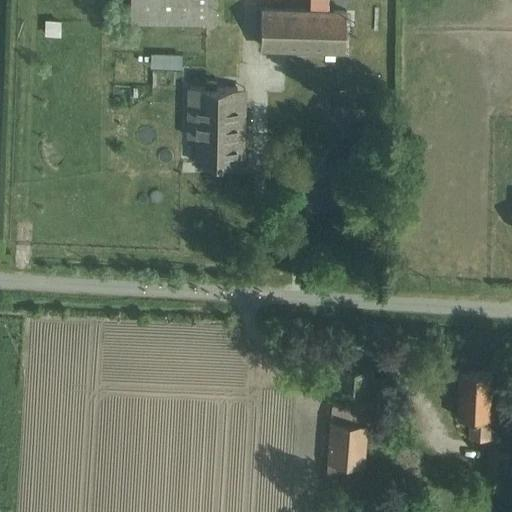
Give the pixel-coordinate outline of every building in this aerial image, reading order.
[(215,0),(129,0),(130,23),(215,24),(215,0)] [(261,5),(260,49),(344,51),(345,7),(261,5)] [(45,19),(44,35),(60,34),(60,19),(45,19)] [(150,52),(150,67),(181,68),(182,53),(150,52)] [(205,86),(186,86),(186,135),(196,135),(195,162),(244,163),(245,87),(216,86),(216,77),(205,77),(205,86)] [(333,363),(332,386),(373,388),(374,364),(333,363)] [(459,370),(457,415),(469,416),(468,436),(489,437),(492,371),(459,370)] [(326,462),(363,464),(368,401),(331,398),(326,462)] [(487,450),(485,486),(501,487),(502,473),(509,473),(511,451),(487,450)] [(363,464),(326,462),(324,491),(361,494),(363,464)]
